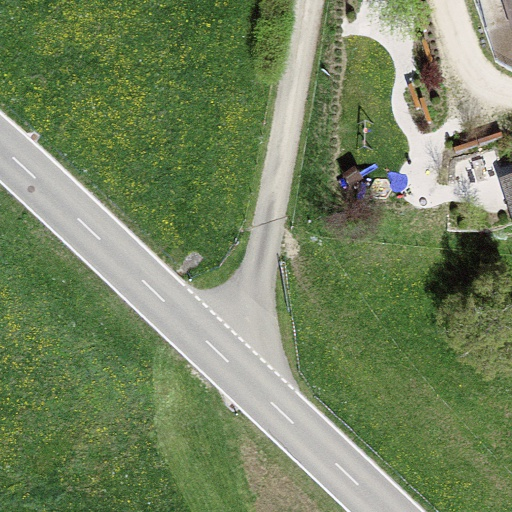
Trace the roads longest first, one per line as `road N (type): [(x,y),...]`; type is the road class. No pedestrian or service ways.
road 1 (tertiary): [(0,146),(388,511)]
road 2 (track): [(310,0),(247,380)]
